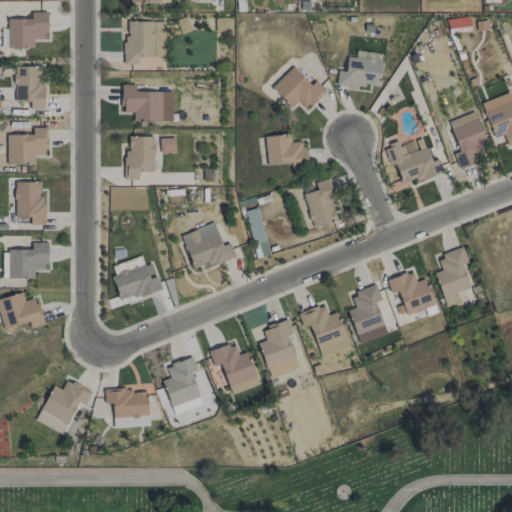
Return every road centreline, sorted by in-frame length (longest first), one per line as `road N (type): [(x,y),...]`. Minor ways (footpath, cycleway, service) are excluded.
road 1 (residential): [(92,347),(109,351),(511,185)]
road 2 (residential): [(83,0),(83,333),(92,347)]
